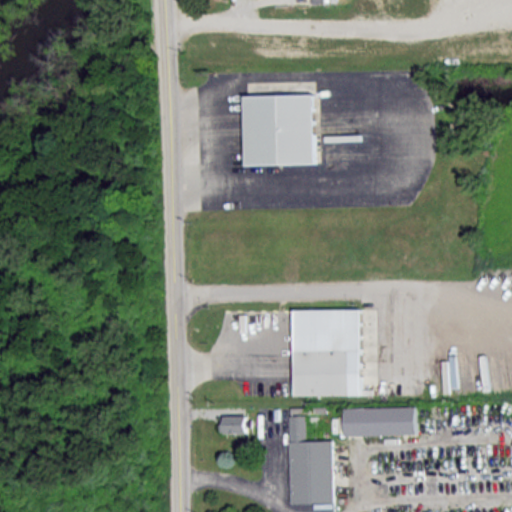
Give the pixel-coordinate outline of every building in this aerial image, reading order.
[(241,94),(243,164),(312,162),(310,93),(241,94)] [(291,315),(295,392),(367,389),(363,311),(291,315)] [(345,405),(416,405),(416,433),(345,433),(345,405)] [(221,414),(222,433),(250,433),(250,414),(221,414)] [(288,414),(289,503),(334,503),(333,439),(307,440),(307,414),(288,414)]
